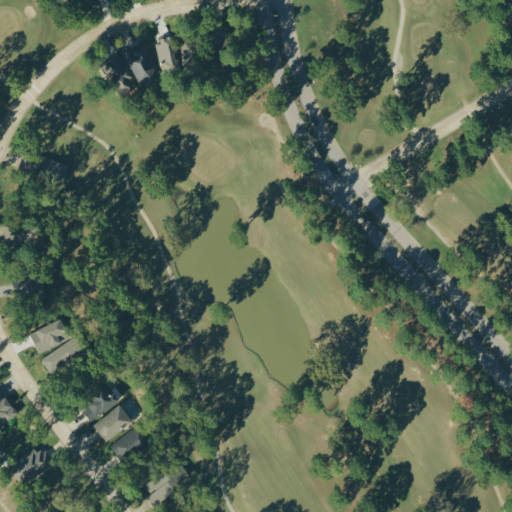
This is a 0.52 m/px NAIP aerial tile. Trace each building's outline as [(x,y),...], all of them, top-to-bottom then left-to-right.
[(229,51),(229,26),(215,26),(215,51),(229,51)] [(144,44),(125,53),(139,84),(159,75),(144,44)] [(121,55),(104,63),(118,93),(135,85),(121,55)] [(40,176),(63,184),(69,165),(46,157),(40,176)] [(15,279),(14,291),(33,293),(34,280),(15,279)] [(74,337),(65,317),(30,333),(39,353),(74,337)] [(52,376),(87,353),(76,336),(41,359),(52,376)] [(110,392),(104,385),(79,407),(93,422),(123,396),(115,387),(110,392)] [(0,424),(16,415),(0,387),(0,424)] [(94,424),(106,442),(133,423),(121,405),(94,424)] [(120,463),(150,447),(140,427),(109,443),(120,463)] [(11,468),(29,484),(51,459),(34,444),(11,468)] [(192,480),(179,462),(143,489),(155,506),(192,480)]
